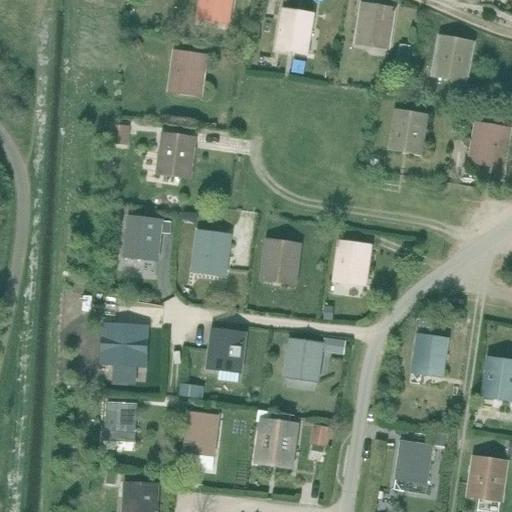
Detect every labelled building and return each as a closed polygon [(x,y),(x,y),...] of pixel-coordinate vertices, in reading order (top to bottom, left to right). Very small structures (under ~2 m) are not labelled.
[(200,0),(198,20),(228,24),(231,0),(200,0)] [(387,40),(392,11),(362,6),(355,44),(365,46),(367,37),(387,40)] [(293,13),(293,14),(283,13),(282,21),(281,21),(276,50),(306,55),(313,17),(293,13)] [(451,41),(451,42),(442,40),(440,49),(439,49),(434,78),(444,79),(446,70),(466,73),(471,45),(451,41)] [(185,55),(185,56),(176,55),(175,64),(174,63),(170,93),(180,94),(181,84),(202,87),(206,58),(185,55)] [(406,114),(406,115),(397,113),(395,122),(394,122),(389,151),(399,152),(401,143),(421,146),(426,117),(406,114)] [(115,128),(113,143),(123,144),(124,128),(115,128)] [(487,128),(487,129),(478,128),(477,136),(476,136),(471,165),(481,166),(483,157),(503,160),(508,131),(487,128)] [(173,138),(164,137),(163,146),(162,146),(158,175),(168,176),(169,167),(190,169),(194,140),(173,138)] [(195,224),(196,216),(184,214),(183,222),(195,224)] [(154,261),(158,223),(138,220),(138,222),(128,221),(128,229),(127,229),(124,258),(154,261)] [(225,267),(229,238),(198,234),(193,272),(203,274),(205,264),(225,267)] [(278,244),(278,245),(269,243),(267,252),(266,252),(263,281),(273,282),(274,273),(294,276),(299,247),(278,244)] [(350,245),(350,246),(340,245),(339,253),(338,253),(334,282),(364,286),(370,248),(350,245)] [(331,321),(332,310),(324,309),(324,321),(331,321)] [(138,367),(140,328),(119,327),(119,328),(109,328),(109,337),(108,337),(107,366),(138,367)] [(239,364),(243,334),(212,331),(207,369),(217,371),(219,361),(239,364)] [(427,338),(427,339),(418,337),(417,346),(416,346),(411,375),(442,379),(448,341),(427,338)] [(301,342),(301,343),(292,342),(290,350),(289,350),(286,379),(316,383),(321,345),(301,342)] [(511,402),(511,362),(489,360),(483,399),(511,402)] [(182,385),(181,396),(197,399),(198,388),(182,385)] [(135,435),(136,406),(116,405),(116,406),(106,405),(106,414),(105,413),(103,443),(114,443),(114,434),(135,435)] [(198,415),(198,416),(188,414),(187,423),(186,423),(183,452),(193,453),(192,455),(213,458),(218,417),(198,415)] [(294,428),(274,425),(264,424),(258,463),(289,467),(294,428)] [(328,437),(329,429),(318,428),(316,436),(328,437)] [(412,444),(411,445),(402,444),(401,452),(400,452),(395,481),(426,486),(432,447),(412,444)] [(485,461),(485,462),(476,461),(475,469),(474,469),(469,498),(499,503),(506,464),(485,461)] [(155,511),(157,487),(126,485),(124,511),(155,511)]
